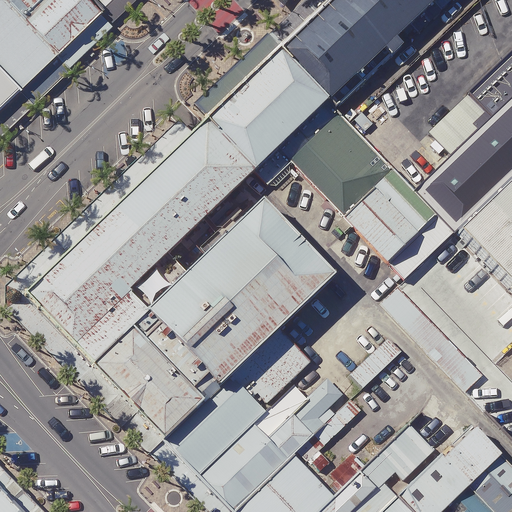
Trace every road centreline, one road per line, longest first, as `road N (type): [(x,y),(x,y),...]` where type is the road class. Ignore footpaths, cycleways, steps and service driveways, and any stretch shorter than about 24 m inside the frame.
road 1 (unclassified): [(221,0),(0,209)]
road 2 (tertiary): [(126,511),(0,378)]
